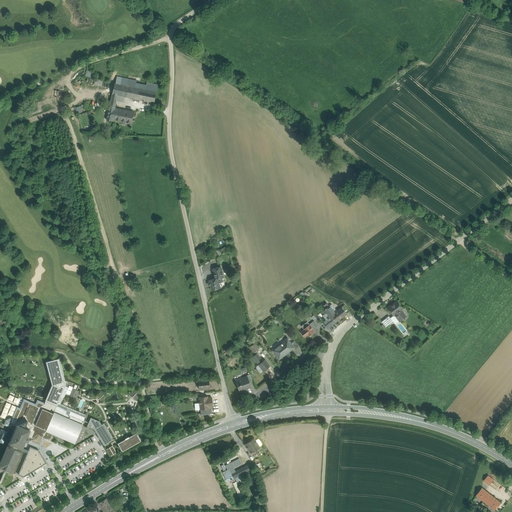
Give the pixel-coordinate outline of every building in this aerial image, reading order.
[(113,88),(112,94),(120,96),(125,97),(154,103),(158,85),(117,77),(115,83),(114,83),(113,88)] [(115,82),(103,80),(101,86),(113,88),(114,83),(115,82)] [(115,107),(110,106),(107,120),(112,121),(112,120),(116,121),(118,109),(115,108),(115,107)] [(134,112),(118,109),(116,121),(132,124),(134,112)] [(217,268),(219,278),(220,278),(221,283),(228,282),(224,266),(217,268)] [(221,288),(220,284),(219,279),(211,280),(213,290),(221,288)] [(396,301),(388,308),(394,315),(395,314),(400,321),(405,317),(400,310),(402,309),(396,301)] [(342,308),(335,313),(329,306),(325,309),(335,322),(346,313),(342,308)] [(335,322),(325,309),(321,312),(326,320),(323,322),(327,328),(335,322)] [(389,316),(381,322),(385,327),(393,322),(389,316)] [(314,321),(312,322),(309,324),(313,330),(316,328),(319,325),(314,321)] [(309,324),(307,322),(301,326),(304,330),(301,332),(304,337),(308,334),(309,336),(315,331),(313,330),(309,324)] [(287,339),(272,350),(279,359),(294,348),(294,347),(291,343),(287,339)] [(299,346),(295,340),(291,343),(294,347),(294,348),(295,350),(299,346)] [(256,343),(249,349),(252,353),(259,347),(256,343)] [(264,359),(262,361),(256,353),(252,357),(258,364),(263,371),(270,366),(264,359)] [(59,358),(46,361),(51,381),(52,384),(45,400),(46,401),(57,405),(58,403),(65,386),(66,385),(59,358)] [(247,377),(235,381),(239,391),(251,387),(249,382),(247,377)] [(209,380),(198,381),(199,389),(206,388),(206,390),(210,389),(209,380)] [(65,386),(58,403),(60,404),(63,397),(64,397),(68,388),(67,387),(65,386)] [(135,389),(130,395),(135,399),(140,393),(135,389)] [(106,397),(102,392),(97,397),(101,402),(106,397)] [(207,396),(199,397),(200,409),(209,409),(208,407),(211,407),(212,406),(211,397),(207,398),(207,396)] [(57,405),(46,401),(44,404),(42,408),(36,406),(25,401),(17,419),(14,424),(16,425),(8,445),(0,463),(0,471),(5,470),(5,469),(7,470),(13,472),(27,440),(28,440),(29,437),(31,438),(32,438),(33,438),(35,437),(36,436),(37,435),(37,434),(42,436),(42,437),(46,439),(48,439),(49,439),(50,439),(51,438),(53,433),(74,443),(82,425),(83,421),(66,413),(68,410),(57,405)] [(60,404),(58,403),(57,405),(68,410),(66,413),(83,421),(86,415),(60,404)] [(208,407),(209,409),(200,409),(201,415),(212,414),(211,407),(208,407)] [(8,419),(6,420),(4,425),(9,427),(6,431),(1,429),(0,431),(0,442),(3,444),(10,428),(16,425),(14,424),(17,419),(12,417),(8,419)] [(100,421),(91,417),(87,426),(94,429),(97,433),(104,445),(110,441),(101,425),(104,424),(104,423),(102,424),(100,421)] [(101,425),(110,441),(113,439),(104,424),(101,425)] [(118,444),(122,452),(141,441),(136,433),(129,437),(125,439),(118,444)] [(254,439),(247,443),(250,449),(247,450),(248,451),(249,451),(251,453),(259,447),(254,439)] [(116,453),(112,446),(106,449),(110,456),(111,456),(116,453)] [(239,459),(226,466),(228,470),(233,467),(241,463),(239,459)] [(235,471),(233,467),(228,470),(230,474),(231,474),(233,478),(235,477),(239,484),(243,482),(239,475),(251,469),(249,464),(235,471)] [(230,474),(228,470),(223,473),(228,482),(231,480),(232,479),(233,478),(231,474),(230,474)] [(493,480),(488,476),(484,481),(489,485),(493,480)] [(245,501),(236,482),(235,482),(234,479),(232,480),(242,502),(245,501)] [(495,498),(482,488),(476,496),(489,505),(495,498)] [(107,498),(98,503),(103,511),(113,511),(115,511),(107,498)] [(501,503),(495,498),(489,505),(495,510),(501,503)]
